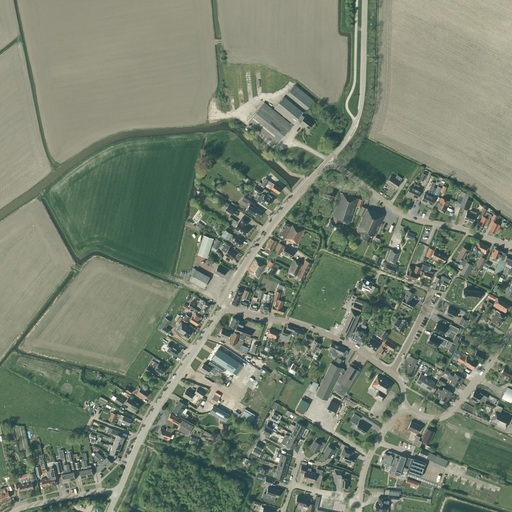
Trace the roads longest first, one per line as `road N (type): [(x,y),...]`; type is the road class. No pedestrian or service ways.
road 1 (tertiary): [(116,494),(151,415),(222,305)]
road 2 (unclassified): [(511,246),(402,214),(328,160)]
road 3 (unclassified): [(391,372),(342,341),(222,305)]
road 4 (tertiary): [(222,305),(265,232),(328,160)]
road 5 (tertiary): [(328,160),(351,132),(360,104),(364,0)]
road 6 (residential): [(402,404),(422,416),(450,412),(511,329)]
